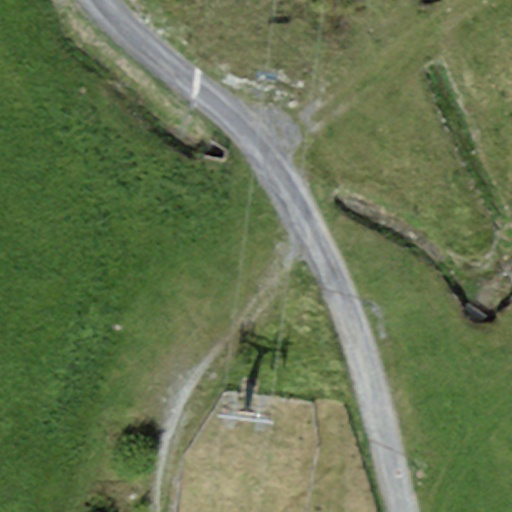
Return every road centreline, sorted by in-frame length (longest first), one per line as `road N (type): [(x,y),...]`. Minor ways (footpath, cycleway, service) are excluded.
road 1 (track): [(97,0),(236,120),(305,226)]
road 2 (track): [(406,511),(356,306),(305,226)]
road 3 (track): [(257,153),(479,0)]
